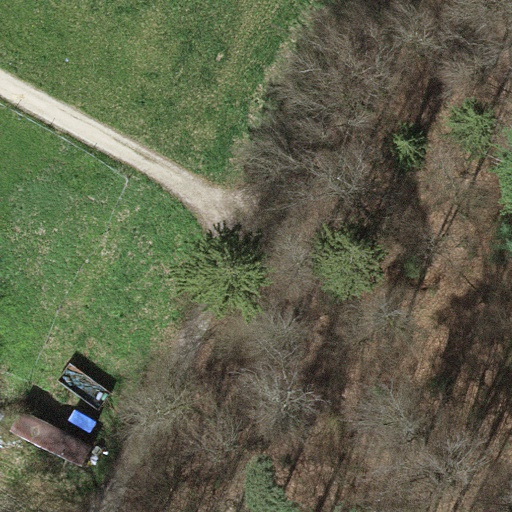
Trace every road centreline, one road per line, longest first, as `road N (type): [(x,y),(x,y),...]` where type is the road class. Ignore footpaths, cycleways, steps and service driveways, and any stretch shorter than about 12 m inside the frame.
road 1 (track): [(369,0),(96,511)]
road 2 (track): [(0,92),(244,228)]
